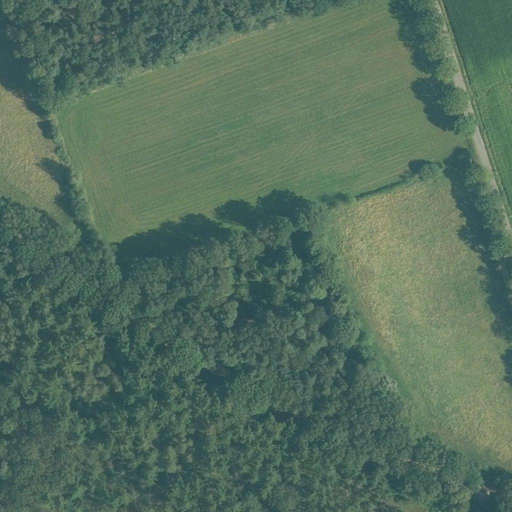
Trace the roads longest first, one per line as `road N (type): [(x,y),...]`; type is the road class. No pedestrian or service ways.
road 1 (unclassified): [(511,245),(432,0)]
road 2 (track): [(140,319),(0,222)]
